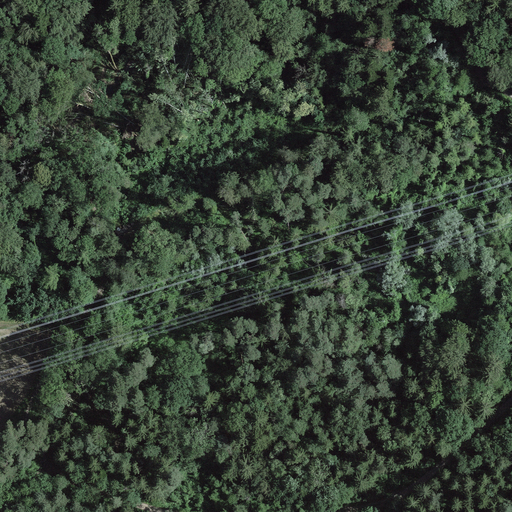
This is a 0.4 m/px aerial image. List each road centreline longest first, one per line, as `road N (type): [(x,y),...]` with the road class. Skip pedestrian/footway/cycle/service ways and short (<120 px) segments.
road 1 (track): [(113,238),(98,297),(68,329),(44,377),(28,432),(46,467)]
road 2 (track): [(511,401),(456,456),(400,493),(328,511)]
road 3 (track): [(160,511),(46,467),(0,492)]
road 4 (track): [(450,0),(447,23),(461,47),(511,96)]
